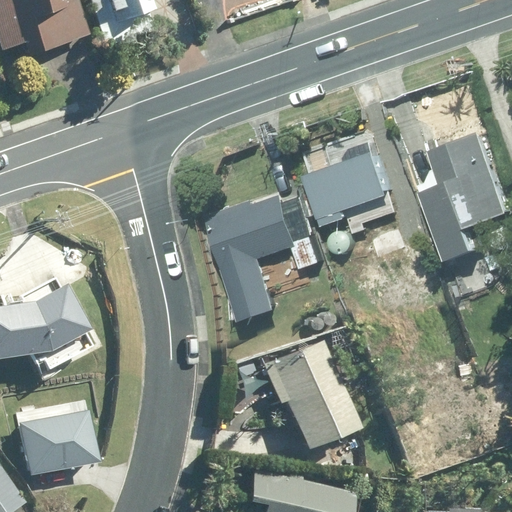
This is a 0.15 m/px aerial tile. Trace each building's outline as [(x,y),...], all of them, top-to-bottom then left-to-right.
[(0,0),(0,47),(1,50),(25,43),(28,53),(87,35),(76,0),(0,0)] [(91,0),(105,45),(144,33),(137,12),(152,7),(149,0),(91,0)] [(440,140),(444,151),(442,151),(455,184),(435,193),(463,259),(491,248),(482,228),(511,215),(511,190),(487,131),(482,134),(478,124),(440,140)] [(385,149),(316,174),(335,226),(359,217),(356,211),(402,194),(385,149)] [(211,217),(252,320),(286,306),(268,260),(300,247),(308,270),(329,261),(319,236),(321,235),(305,196),(290,201),(287,194),(276,198),(274,192),(211,217)] [(400,229),(373,240),(382,261),(408,249),(400,229)] [(425,250),(431,265),(438,262),(432,247),(425,250)] [(32,301),(0,305),(0,357),(52,349),(89,329),(64,283),(32,301)] [(359,425),(321,341),(263,367),(280,403),(286,400),(308,448),(359,425)] [(375,471),(393,472),(394,462),(376,460),(375,471)] [(0,468),(0,511),(7,511),(23,501),(0,468)] [(254,470),(247,498),(263,502),(260,511),(347,511),(352,492),(297,479),(298,476),(286,473),(285,477),(254,470)]
